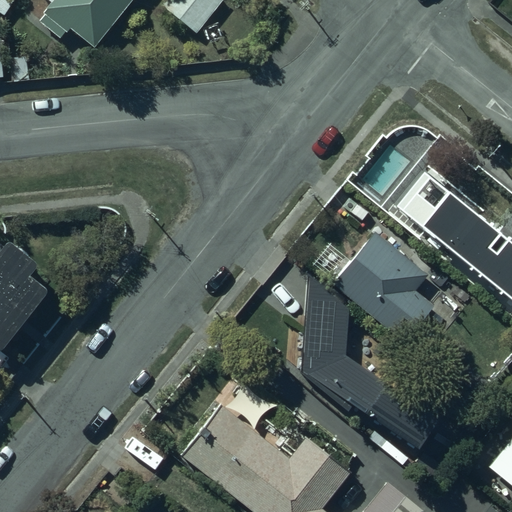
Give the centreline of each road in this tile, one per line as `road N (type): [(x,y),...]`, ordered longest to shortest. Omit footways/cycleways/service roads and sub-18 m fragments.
road 1 (residential): [(282,149),(0,497)]
road 2 (residential): [(0,130),(198,111),(223,114),(282,149)]
road 3 (residential): [(392,13),(282,149)]
road 4 (residential): [(392,13),(511,109)]
